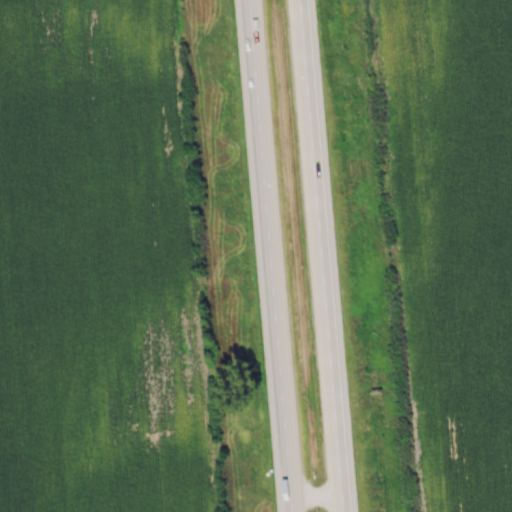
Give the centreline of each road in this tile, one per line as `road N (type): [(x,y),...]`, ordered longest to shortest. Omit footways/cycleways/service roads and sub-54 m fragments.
road 1 (motorway): [(345,511),(301,0)]
road 2 (motorway): [(249,0),(292,511)]
